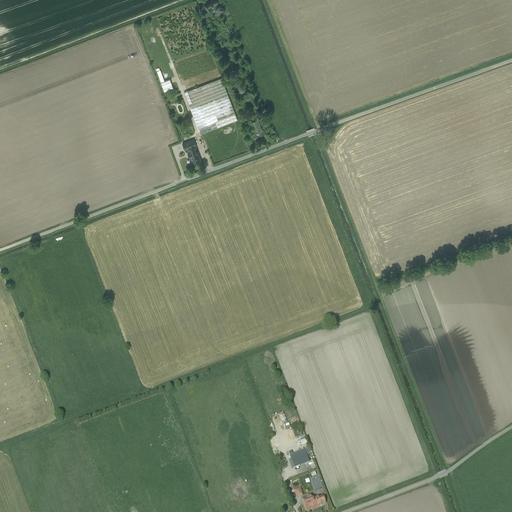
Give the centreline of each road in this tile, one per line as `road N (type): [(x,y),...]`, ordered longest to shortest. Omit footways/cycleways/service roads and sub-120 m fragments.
road 1 (track): [(0,249),(511,60)]
road 2 (track): [(316,130),(448,471)]
road 3 (track): [(511,429),(446,472),(345,511)]
